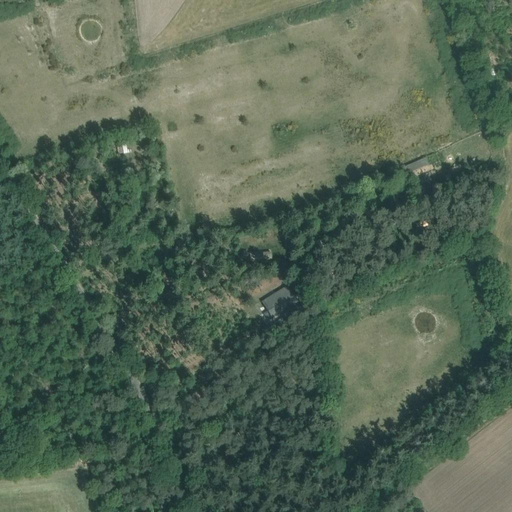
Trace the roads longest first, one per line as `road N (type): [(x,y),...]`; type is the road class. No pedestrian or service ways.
road 1 (unclassified): [(188,511),(146,396),(0,172)]
road 2 (unclassified): [(382,511),(511,412)]
